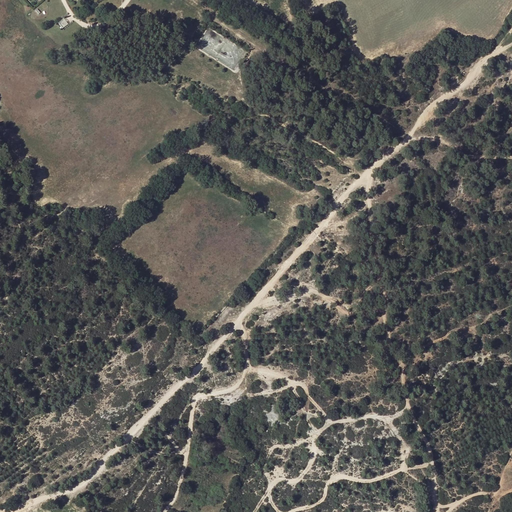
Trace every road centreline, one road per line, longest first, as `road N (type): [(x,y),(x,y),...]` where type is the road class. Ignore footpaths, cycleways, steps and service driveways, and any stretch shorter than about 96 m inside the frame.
road 1 (track): [(18,511),(81,487),(196,371),(363,176),(511,33)]
road 2 (track): [(363,176),(388,341),(432,455),(435,499),(444,511)]
road 3 (track): [(237,324),(247,360),(234,389),(194,397),(175,498),(165,511)]
